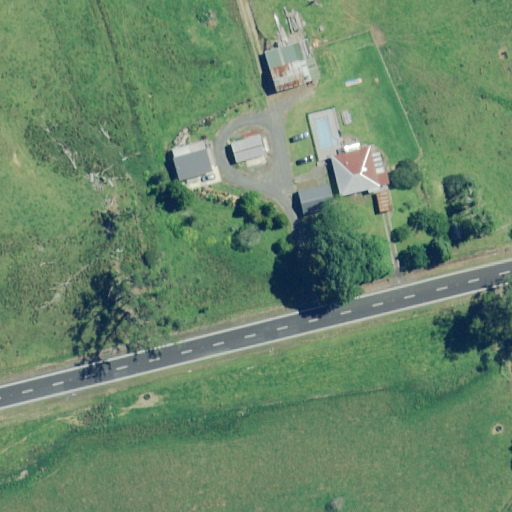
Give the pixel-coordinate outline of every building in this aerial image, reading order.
[(313,58),(308,40),(261,54),(272,93),(319,79),(313,58)] [(265,155),(260,136),(228,145),(234,164),(265,155)] [(380,153),(374,155),(372,146),(361,149),(360,145),(356,146),(329,154),(343,202),(390,188),(380,153)] [(331,208),(326,186),(296,192),(300,215),(331,208)] [(389,212),(387,196),(378,197),(380,213),(389,212)]
